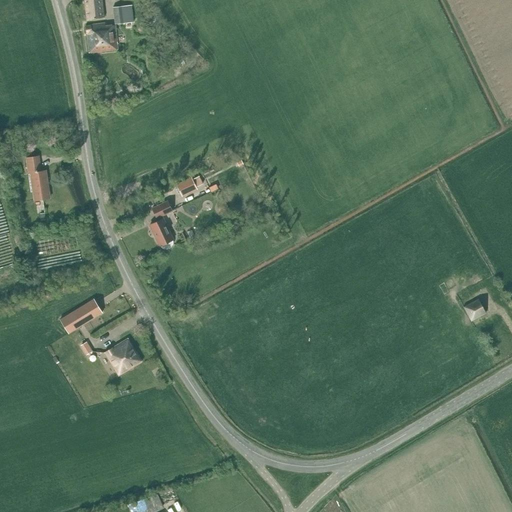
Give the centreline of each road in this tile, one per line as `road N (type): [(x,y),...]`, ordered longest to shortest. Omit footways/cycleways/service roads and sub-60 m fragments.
road 1 (tertiary): [(54,0),(106,240),(201,406),(245,454)]
road 2 (tertiary): [(355,461),(511,371)]
